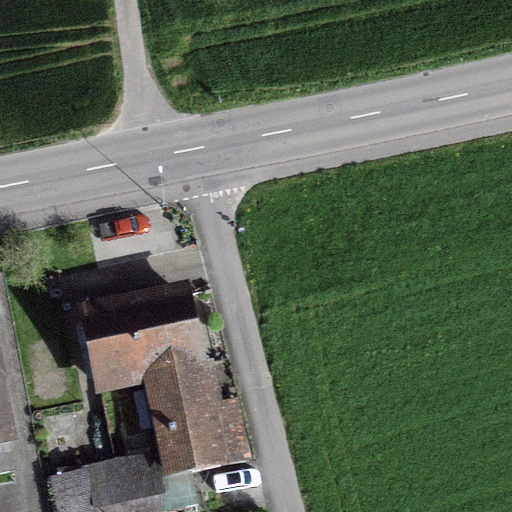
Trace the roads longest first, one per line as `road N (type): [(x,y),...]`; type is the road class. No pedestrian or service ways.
road 1 (residential): [(177,151),(212,211),(291,511)]
road 2 (tertiary): [(511,78),(177,151)]
road 3 (tertiary): [(177,151),(0,187)]
road 4 (track): [(126,0),(137,91),(177,151)]
